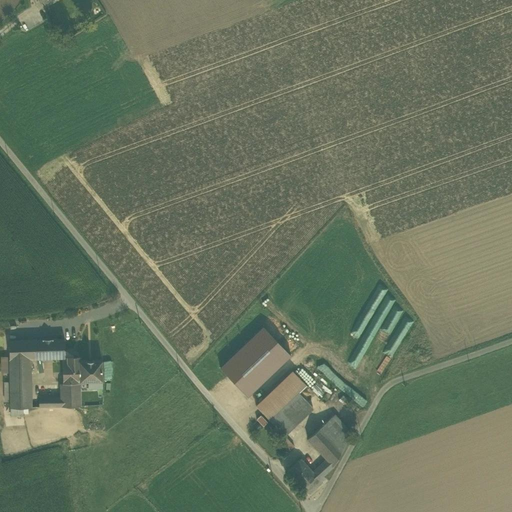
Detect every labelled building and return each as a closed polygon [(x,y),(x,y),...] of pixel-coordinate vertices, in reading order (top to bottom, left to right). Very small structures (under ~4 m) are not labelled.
[(276,320),(290,333),(295,328),(290,324),(280,315),(276,320)] [(263,326),(220,367),(247,396),(291,355),(263,326)] [(65,339),(52,339),(52,358),(64,358),(65,358),(65,356),(65,339)] [(34,359),(45,358),(44,340),(9,341),(10,356),(10,372),(10,381),(10,402),(10,408),(23,408),(31,407),(30,365),(34,359)] [(10,372),(10,356),(0,356),(1,372),(10,372)] [(64,379),(64,384),(80,384),(80,381),(89,381),(102,381),(102,361),(81,361),(64,362),(64,379)] [(255,405),(270,420),(299,392),(306,385),(292,370),(255,405)] [(39,398),(39,407),(81,406),(80,384),(64,384),(64,379),(61,379),(62,398),(39,398)] [(341,379),(336,384),(358,403),(362,398),(341,379)] [(299,392),(270,420),(283,434),(284,434),(312,407),(299,392)] [(23,408),(10,408),(10,417),(23,416),(23,408)] [(334,414),(321,426),(342,449),(351,433),(334,414)] [(267,422),(261,415),(256,419),(263,426),(267,422)] [(307,438),(327,460),(333,466),(342,449),(321,426),(307,438)] [(276,441),(286,453),(294,446),(284,434),(283,434),(276,441)] [(287,472),(306,494),(321,480),(319,479),(331,468),(333,466),(327,460),(313,472),(301,459),(287,472)]
